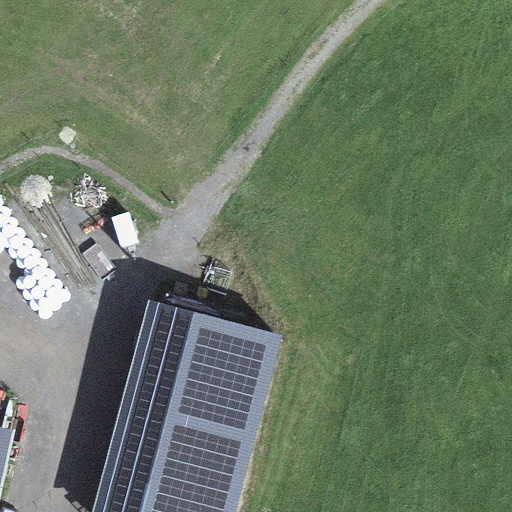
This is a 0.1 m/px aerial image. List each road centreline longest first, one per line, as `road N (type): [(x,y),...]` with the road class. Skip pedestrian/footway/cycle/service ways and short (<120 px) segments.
road 1 (track): [(370,0),(257,132)]
road 2 (track): [(0,180),(132,292)]
